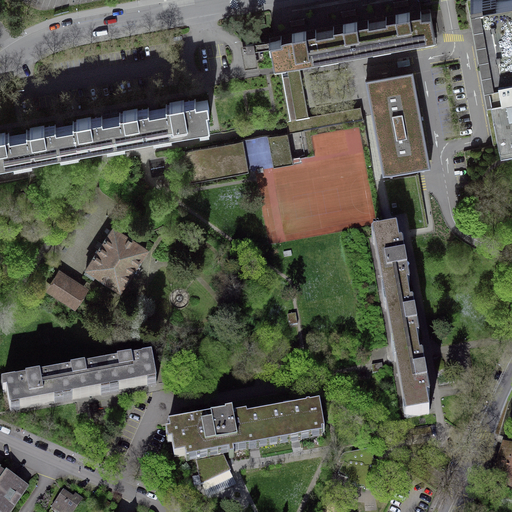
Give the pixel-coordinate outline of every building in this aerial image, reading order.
[(511,0),(475,0),(500,135),(511,132),(511,0)] [(292,36),(270,40),(270,41),(274,64),(280,63),(399,41),(434,35),(434,34),(435,34),(431,11),(411,15),(410,12),(403,13),(395,14),(396,17),(358,24),(357,21),(350,22),(343,24),(343,27),(307,34),(306,30),(299,32),(292,33),(292,36)] [(399,41),(280,63),(282,71),(287,70),(292,69),(300,68),(436,43),(435,34),(434,34),(434,35),(399,41)] [(288,77),(283,77),(282,71),(280,63),(274,64),(270,41),(225,49),(240,129),(286,120),(296,119),(293,103),(288,77)] [(292,69),(287,70),(288,77),(293,103),(296,119),(286,120),(287,128),(288,132),(304,129),(363,118),(362,114),(361,107),(308,116),(300,71),(300,68),(292,69)] [(413,70),(366,78),(383,174),(430,166),(419,103),(413,70)] [(0,162),(210,124),(207,109),(209,109),(208,99),(196,101),(196,98),(194,98),(194,99),(184,101),(184,100),(175,102),(170,103),(170,104),(167,104),(167,103),(166,103),(166,107),(149,110),(149,107),(148,107),(148,108),(137,109),(134,109),(123,111),(123,112),(120,113),(120,112),(119,112),(120,115),(103,118),(102,115),(101,115),(101,116),(91,118),(91,117),(88,118),(76,120),(77,121),(74,121),(74,120),(73,120),(73,124),(56,127),(56,123),(55,124),(44,126),(35,127),(30,128),(30,129),(27,130),(27,129),(26,129),(27,132),(10,135),(9,132),(8,132),(8,133),(5,133),(0,133),(0,162)] [(363,118),(304,129),(306,138),(310,160),(369,150),(363,118)] [(249,172),(293,164),(288,132),(182,151),(189,187),(190,186),(189,183),(248,172),(249,176),(250,176),(249,172)] [(124,229),(116,223),(111,231),(107,228),(104,232),(109,235),(101,247),(85,270),(93,275),(96,272),(120,288),(130,273),(134,276),(141,266),(136,263),(146,248),(121,232),(124,229)] [(396,232),(373,237),(406,419),(429,415),(424,386),(427,385),(426,378),(425,371),(421,372),(414,330),(417,329),(416,322),(414,315),(411,316),(404,275),(407,274),(406,267),(405,260),(401,261),(396,232)] [(60,275),(51,288),(74,303),(83,290),(60,275)] [(119,330),(107,322),(103,328),(115,335),(119,330)] [(156,384),(152,358),(2,385),(3,394),(7,393),(10,411),(34,407),(83,398),(132,389),(156,384)] [(324,433),(319,405),(306,408),(306,404),(295,406),(295,403),(284,405),(284,408),(246,415),(246,412),(237,413),(238,420),(233,421),(232,414),(225,415),(225,416),(222,417),(222,416),(168,425),(170,432),(172,443),(174,457),(185,456),(185,458),(195,456),(200,482),(230,467),(221,451),(322,433),(324,433)] [(511,449),(506,447),(496,479),(511,484),(511,449)] [(342,455),(339,462),(340,462),(340,461),(344,463),(338,474),(339,474),(339,473),(349,476),(348,482),(348,483),(349,481),(356,483),(356,486),(356,487),(357,485),(364,485),(364,489),(365,489),(365,488),(372,487),(372,488),(373,488),(372,482),(380,481),(380,482),(381,482),(377,462),(377,461),(376,461),(376,460),(375,460),(374,460),(369,461),(368,456),(371,455),(372,455),(373,454),(373,453),(374,452),(373,451),(373,450),(372,450),(372,449),(371,449),(370,449),(344,453),(344,454),(343,454),(342,455)] [(5,474),(0,470),(0,510),(2,511),(8,511),(25,488),(24,487),(23,487),(17,483),(15,481),(14,481),(5,475),(5,474)] [(77,511),(83,503),(64,491),(52,509),(56,511),(77,511)]
